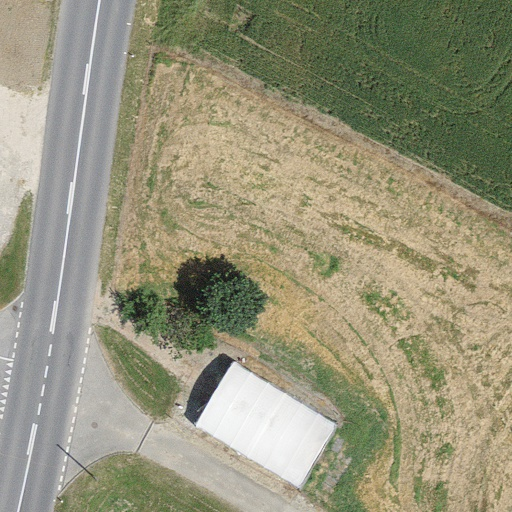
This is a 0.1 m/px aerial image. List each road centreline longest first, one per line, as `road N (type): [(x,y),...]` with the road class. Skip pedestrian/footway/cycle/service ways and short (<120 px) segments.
road 1 (secondary): [(95,0),(44,370)]
road 2 (track): [(44,370),(271,511)]
road 3 (secondary): [(44,370),(13,511)]
